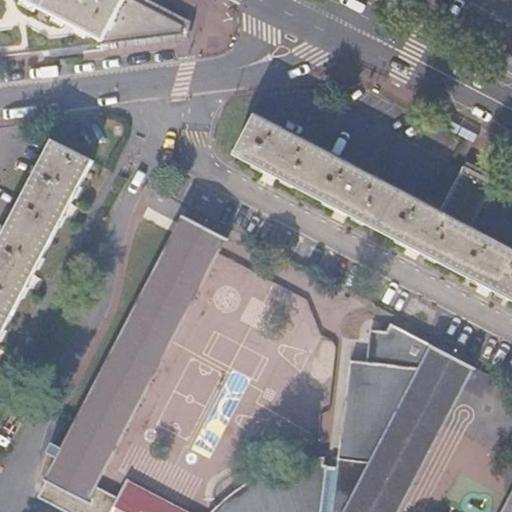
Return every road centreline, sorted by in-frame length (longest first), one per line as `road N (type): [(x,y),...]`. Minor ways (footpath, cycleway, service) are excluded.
road 1 (residential): [(0,103),(209,75)]
road 2 (primary): [(511,108),(351,24)]
road 3 (residential): [(209,75),(270,71),(351,24)]
